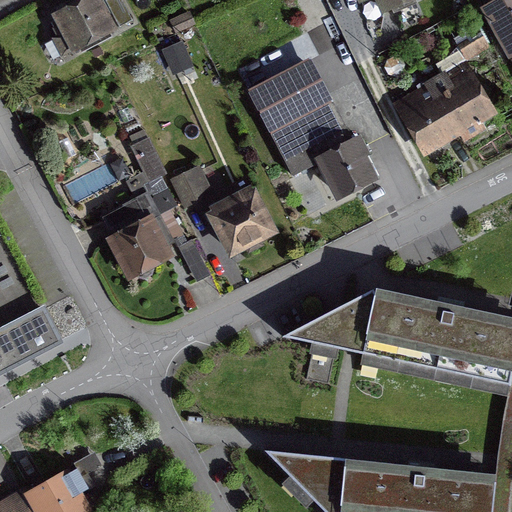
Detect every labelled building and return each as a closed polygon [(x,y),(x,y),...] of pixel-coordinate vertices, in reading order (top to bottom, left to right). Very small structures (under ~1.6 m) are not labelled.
[(73,52),(113,31),(96,0),(84,0),(53,16),(59,27),(53,30),(57,37),(52,40),(61,57),(72,51),(73,52)] [(375,0),(381,13),(412,0),(375,0)] [(511,0),(501,0),(484,9),(511,58),(511,57),(511,0)] [(486,47),(476,29),(454,42),(465,59),(486,47)] [(346,147),(303,63),(247,92),(291,177),(320,162),(338,197),(371,179),(353,144),(346,147)] [(461,65),(396,104),(424,152),(457,133),(462,142),(484,129),(478,120),(489,114),(461,65)] [(151,184),(164,174),(147,140),(133,147),(137,156),(135,157),(138,163),(136,164),(148,178),(151,184)] [(200,171),(194,170),(170,181),(184,208),(211,195),(200,171)] [(230,253),(270,232),(248,189),(221,203),(222,205),(203,215),(205,220),(211,217),(230,253)] [(172,243),(146,194),(100,219),(130,276),(134,274),(136,278),(143,280),(150,276),(152,270),(150,266),(166,257),(161,249),(172,243)] [(192,241),(181,246),(197,279),(208,274),(192,241)] [(347,350),(511,385),(511,380),(511,324),(448,312),(365,295),(358,298),(283,337),(347,350)] [(0,330),(0,376),(60,346),(41,310),(0,330)] [(511,380),(511,385),(504,417),(498,450),(498,458),(495,481),(491,511),(508,511),(511,481),(511,380)] [(332,459),(266,452),(326,510),(328,511),(491,511),(495,481),(419,473),(346,465),(346,460),(332,459)] [(83,511),(85,511),(77,495),(87,489),(81,480),(75,469),(27,495),(34,506),(29,509),(25,511),(17,497),(0,506),(0,511),(83,511)]
